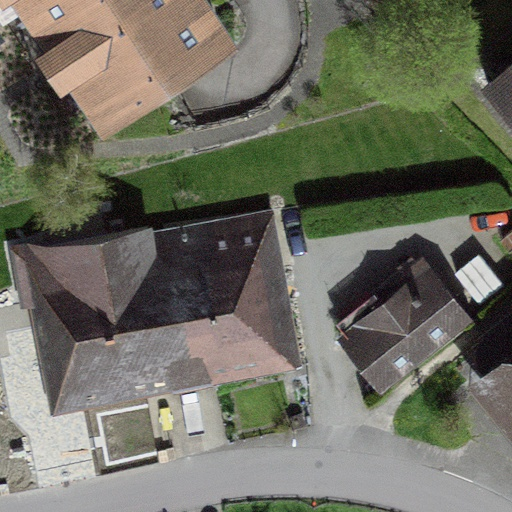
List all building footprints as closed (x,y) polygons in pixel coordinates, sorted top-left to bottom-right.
[(213,43),(184,0),(0,0),(0,8),(82,131),(213,43)] [(349,0),(374,31),(406,5),(401,0),(349,0)] [(511,45),(468,83),(511,135),(511,45)] [(177,367),(159,267),(152,231),(146,199),(37,220),(40,236),(14,241),(25,299),(33,298),(50,390),(177,367)] [(159,267),(177,367),(294,345),(270,218),(186,233),(192,261),(159,267)] [(461,326),(416,265),(329,329),(373,390),(461,326)] [(511,462),(511,345),(455,389),(511,462)]
